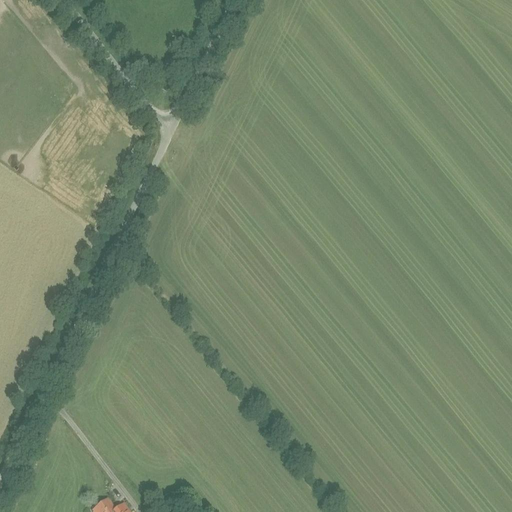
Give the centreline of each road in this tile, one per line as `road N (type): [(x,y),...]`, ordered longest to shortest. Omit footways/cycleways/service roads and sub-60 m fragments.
road 1 (unclassified): [(29,415),(169,135)]
road 2 (unclassified): [(169,135),(64,0)]
road 3 (unclassified): [(169,135),(234,0)]
